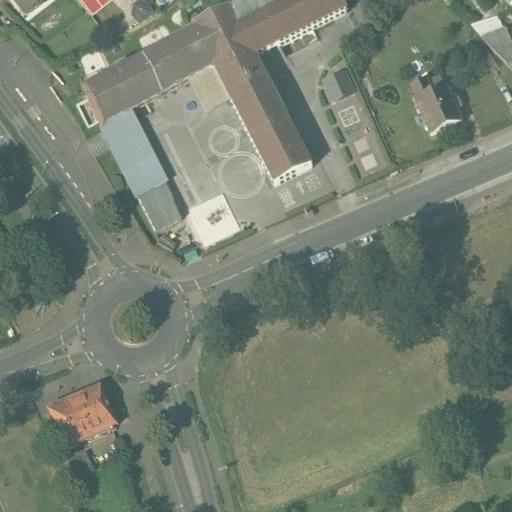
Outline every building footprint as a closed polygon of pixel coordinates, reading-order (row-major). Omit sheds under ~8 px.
[(7,0),(19,14),(35,1),(39,6),(46,0),(7,0)] [(311,169),(255,60),(346,14),(338,0),(259,0),(231,14),(230,12),(193,31),(195,33),(81,92),(101,130),(125,117),(214,71),(274,188),(311,169)] [(511,0),(492,0),(511,20),(511,0)] [(479,34),(505,31),(503,19),(478,22),(479,34)] [(484,42),(475,46),(481,52),(487,50),(484,42)] [(487,50),(481,52),(501,72),(511,66),(511,64),(503,43),(487,50)] [(488,63),(480,66),(486,80),(493,77),(488,63)] [(440,96),(426,102),(419,87),(403,94),(410,109),(409,109),(424,143),(455,130),(449,116),(455,114),(451,105),(445,107),(440,96)] [(163,188),(125,117),(101,130),(138,201),(163,188)] [(138,201),(136,202),(155,237),(181,223),(163,188),(138,201)] [(204,245),(240,230),(225,193),(189,209),(204,245)] [(94,393),(42,416),(59,455),(111,433),(94,393)] [(81,455),(60,465),(70,483),(89,474),(81,455)]
